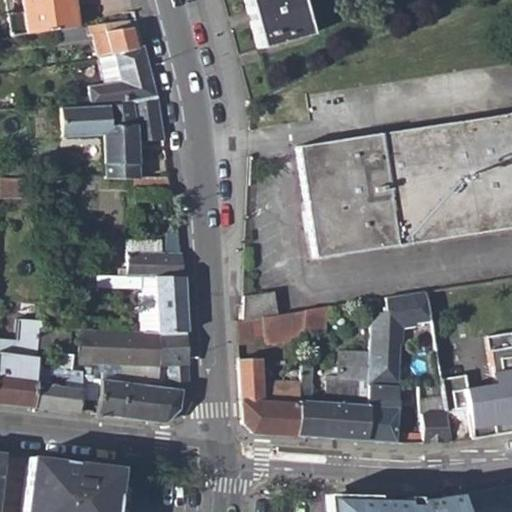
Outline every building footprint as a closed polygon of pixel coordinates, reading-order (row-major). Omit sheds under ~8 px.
[(19,0),(21,10),(5,12),(8,35),(60,29),(73,27),(69,0),(19,0)] [(242,0),(255,48),(305,35),(296,0),(242,0)] [(73,27),(60,29),(61,41),(103,35),(108,54),(132,49),(124,20),(73,27)] [(99,86),(85,87),(88,109),(154,99),(141,46),(132,49),(108,54),(111,54),(115,83),(99,86)] [(108,54),(95,55),(99,86),(115,83),(111,54),(108,54)] [(88,109),(54,110),(57,141),(101,135),(104,179),(139,180),(134,142),(160,139),(154,99),(88,109)] [(511,112),(294,147),(311,259),(511,227),(511,112)] [(27,177),(0,176),(0,195),(30,195),(27,177)] [(177,236),(166,237),(167,256),(178,256),(177,236)] [(167,256),(125,256),(125,275),(179,275),(178,256),(167,256)] [(125,275),(92,275),(92,286),(151,287),(155,332),(183,330),(179,275),(125,275)] [(271,291),(240,295),(239,318),(248,317),(253,317),(275,313),(271,291)] [(364,315),(360,371),(360,385),(393,387),(396,345),(393,341),(394,329),(398,329),(427,321),(422,291),(380,298),(379,313),(364,315)] [(298,310),(296,330),(319,332),(322,306),(298,310)] [(275,313),(253,317),(253,324),(258,323),(259,341),(296,338),(296,330),(298,310),(275,313)] [(239,318),(233,319),(235,344),(248,343),(248,317),(239,318)] [(0,340),(0,402),(29,407),(31,365),(32,350),(33,338),(35,329),(36,321),(14,320),(12,341),(0,340)] [(35,329),(33,338),(54,339),(66,340),(67,330),(35,329)] [(155,333),(76,330),(75,354),(102,355),(156,356),(155,333)] [(183,330),(155,332),(155,333),(156,356),(156,363),(184,362),(183,330)] [(33,338),(32,350),(52,353),(54,339),(33,338)] [(257,359),(235,359),(239,422),(250,433),(289,435),(291,403),(260,400),(257,359)] [(68,369),(31,365),(29,407),(74,412),(78,370),(68,369)] [(185,368),(163,370),(165,388),(176,389),(186,390),(185,368)] [(293,368),(291,403),(289,435),(357,440),(360,385),(360,371),(331,369),(331,383),(320,382),(318,405),(302,404),(304,375),(301,374),(300,368),(293,368)] [(95,379),(91,414),(149,421),(161,423),(163,421),(173,411),(176,389),(165,388),(95,379)] [(393,387),(360,385),(357,440),(391,442),(393,387)] [(461,410),(442,412),(442,413),(447,442),(466,439),(461,410)] [(442,413),(419,416),(420,444),(447,442),(442,413)] [(24,468),(19,511),(110,511),(112,503),(115,486),(115,477),(106,466),(29,456),(24,468)] [(511,511),(511,483),(453,494),(457,511),(511,511)] [(112,503),(110,511),(119,511),(123,487),(115,486),(112,503)] [(457,511),(453,494),(412,501),(324,499),(325,511),(457,511)]
